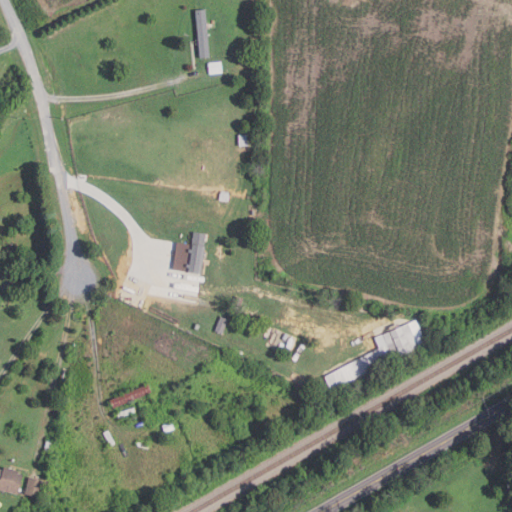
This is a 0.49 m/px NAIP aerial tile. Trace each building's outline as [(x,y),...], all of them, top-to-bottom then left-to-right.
[(201,58),(196,11),(204,10),(210,57),(201,58)] [(223,73),(210,74),(209,63),(222,62),(223,73)] [(249,146),(239,146),(239,135),(248,134),(249,146)] [(229,201),(220,200),(220,193),(229,194),(229,201)] [(201,274),(185,272),(186,265),(181,265),(183,249),(191,250),(194,232),(207,234),(201,274)] [(242,306),(236,304),(238,297),(244,299),(242,306)] [(228,319),(222,334),(215,331),(220,317),(228,319)] [(427,343),(330,391),(324,377),(380,348),(375,337),(416,319),(427,343)] [(316,391),(306,386),(309,379),(319,384),(316,391)] [(113,409),(110,400),(149,384),(152,393),(113,409)] [(175,429),(165,433),(162,425),(173,421),(175,429)] [(18,495),(0,490),(0,468),(3,469),(4,467),(18,470),(17,474),(22,475),(18,495)] [(41,498),(25,494),(29,477),(45,481),(41,498)]
